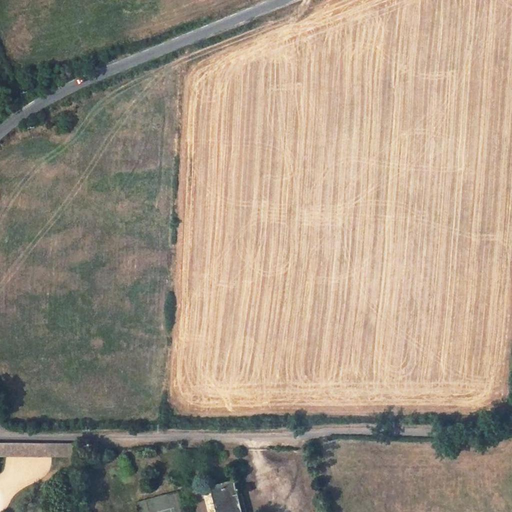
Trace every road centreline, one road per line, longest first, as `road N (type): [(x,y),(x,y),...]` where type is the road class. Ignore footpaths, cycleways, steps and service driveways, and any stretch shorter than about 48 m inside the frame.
road 1 (unclassified): [(0,431),(25,438),(159,437),(511,427)]
road 2 (unclassified): [(0,131),(87,79),(282,0)]
